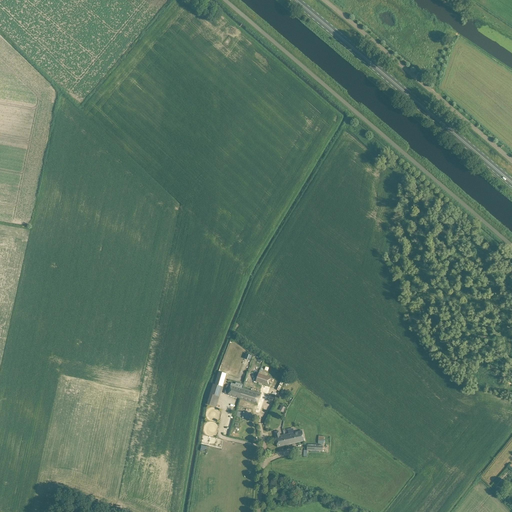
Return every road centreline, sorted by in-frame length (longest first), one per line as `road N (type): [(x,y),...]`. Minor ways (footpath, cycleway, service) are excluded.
road 1 (unclassified): [(511,246),(222,0)]
road 2 (primary): [(511,182),(295,0)]
road 3 (unclassified): [(511,162),(323,0)]
